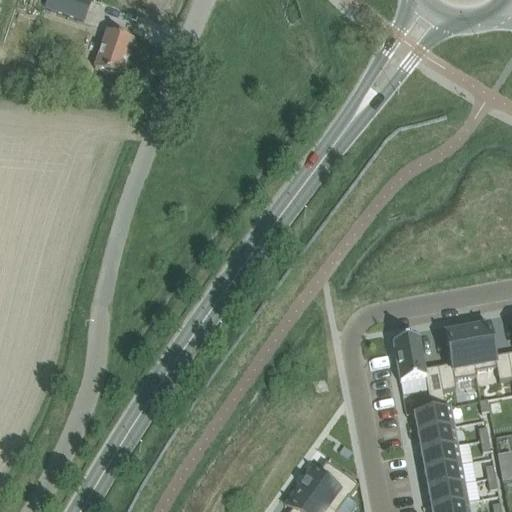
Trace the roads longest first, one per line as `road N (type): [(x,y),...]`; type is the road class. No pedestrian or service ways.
road 1 (unclassified): [(36,511),(86,407),(128,201),(208,0)]
road 2 (secondary): [(85,511),(234,276),(348,128)]
road 3 (residential): [(381,511),(354,340),(368,319),(511,292)]
road 4 (secondary): [(348,128),(450,18)]
road 5 (secondary): [(420,0),(364,84),(348,128)]
